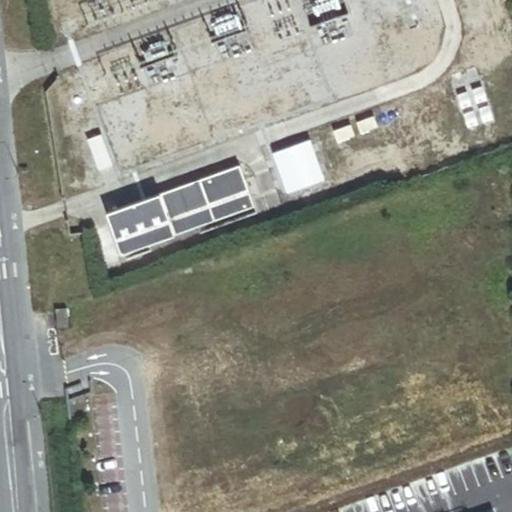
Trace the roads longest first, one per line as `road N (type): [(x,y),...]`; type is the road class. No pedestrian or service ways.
road 1 (unknown): [(25,364),(94,360),(120,369),(146,511)]
road 2 (tertiary): [(14,511),(0,358)]
